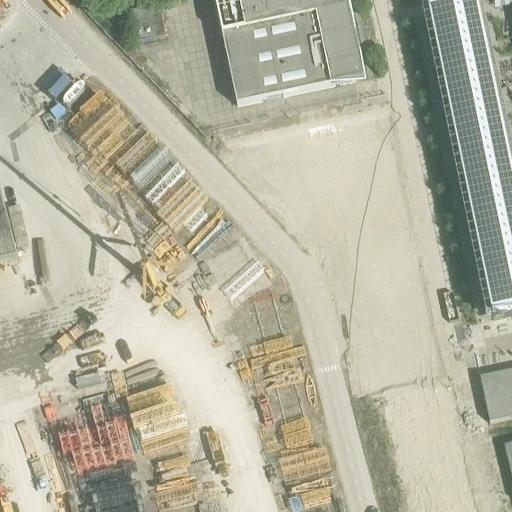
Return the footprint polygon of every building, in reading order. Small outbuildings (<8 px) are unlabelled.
[(214,0),(237,110),(332,90),(332,91),(364,84),(347,0),(214,0)] [(511,173),(477,5),(429,15),(493,322),(511,318),(511,173)] [(160,9),(131,15),(137,46),(166,40),(160,9)] [(0,200),(0,271),(21,266),(3,200),(0,200)] [(368,393),(388,391),(384,341),(363,343),(368,393)] [(511,373),(480,380),(490,426),(511,421),(511,373)] [(480,511),(457,382),(387,395),(408,511),(480,511)]
